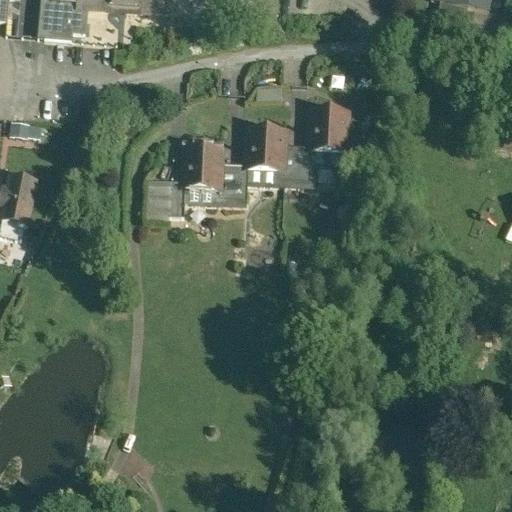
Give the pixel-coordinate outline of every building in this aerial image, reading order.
[(9,0),(0,0),(0,26),(7,27),(9,0)] [(52,0),(49,44),(72,46),(72,39),(86,40),(88,12),(168,18),(169,0),(52,0)] [(441,0),(441,6),(447,7),(447,9),(468,13),(488,16),(490,0),(441,0)] [(468,13),(447,9),(447,7),(441,6),(438,20),(465,25),(468,13)] [(252,23),(217,27),(218,37),(253,34),(252,23)] [(347,119),(313,118),(311,154),(311,157),(345,159),(347,119)] [(284,138),(250,136),(248,172),(248,176),(282,178),(283,152),(284,138)] [(311,154),(283,152),(282,178),(281,186),(310,187),(311,157),(311,154)] [(220,157),(186,155),(185,189),(184,195),(185,195),(218,196),(220,171),(220,157)] [(248,172),(220,171),(218,196),(218,205),(247,206),(248,176),(248,172)] [(10,195),(4,194),(1,207),(7,209),(3,223),(4,224),(25,228),(26,228),(35,186),(12,181),(10,195)] [(185,189),(150,188),(149,221),(184,223),(185,195),(184,195),(185,189)] [(25,228),(4,224),(0,241),(22,245),(25,228)] [(7,369),(13,378),(22,372),(17,364),(7,369)]
